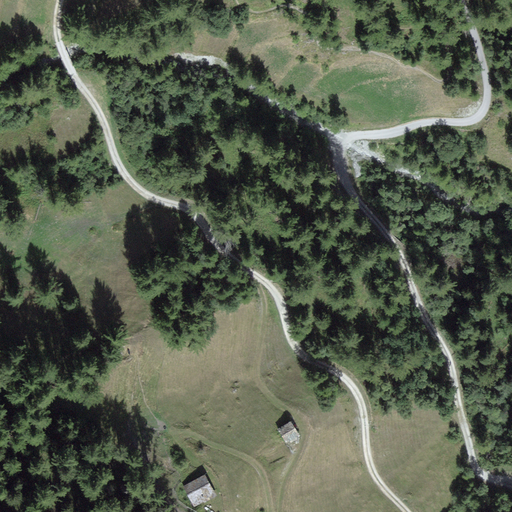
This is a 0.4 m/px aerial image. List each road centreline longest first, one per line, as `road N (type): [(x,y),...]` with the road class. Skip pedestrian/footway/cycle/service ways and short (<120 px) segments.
road 1 (track): [(511,485),(473,470),(446,356),(390,243),(343,174),(340,150),(349,137),(468,122),(481,113),(485,78),(460,0)]
road 2 (track): [(63,0),(58,43),(99,110),(120,173),(193,215),(276,294),(290,339),(346,379),(364,406),(367,456),(405,511)]
road 3 (track): [(256,278),(265,313),(257,382),(305,430),(282,511)]
road 4 (track): [(272,511),(255,462),(178,437),(178,450),(206,472)]
